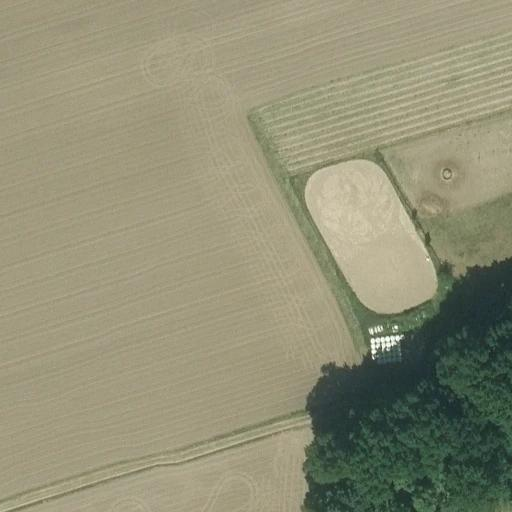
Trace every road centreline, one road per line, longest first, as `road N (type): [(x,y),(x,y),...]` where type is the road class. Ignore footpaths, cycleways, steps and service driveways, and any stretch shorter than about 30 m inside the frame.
road 1 (track): [(0,506),(511,350)]
road 2 (track): [(459,366),(462,392),(447,434),(369,511)]
